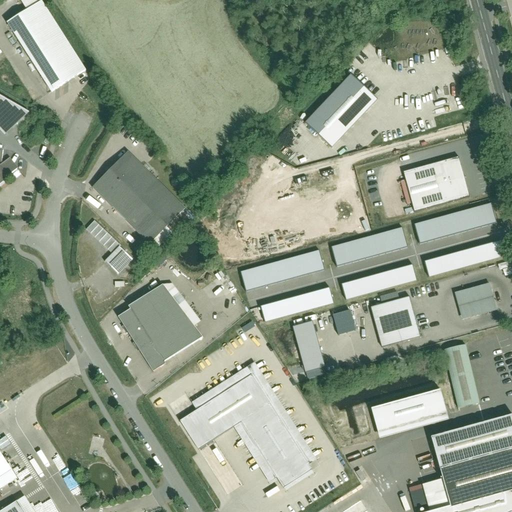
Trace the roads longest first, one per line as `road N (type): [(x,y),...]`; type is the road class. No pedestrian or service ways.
road 1 (residential): [(195,511),(79,330),(50,238)]
road 2 (tertiary): [(478,0),(511,121)]
road 3 (residential): [(50,238),(65,153),(81,119)]
